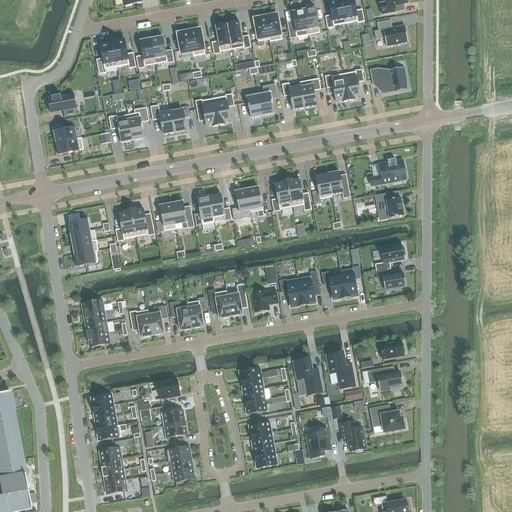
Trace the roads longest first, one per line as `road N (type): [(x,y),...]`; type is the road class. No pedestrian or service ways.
road 1 (tertiary): [(427,121),(43,194)]
road 2 (residential): [(196,344),(426,302)]
road 3 (residential): [(228,509),(426,475)]
road 4 (residential): [(43,194),(28,94),(59,73),(76,30)]
road 5 (residential): [(426,302),(427,121)]
road 6 (residential): [(69,368),(43,194)]
road 7 (residential): [(426,475),(426,302)]
road 8 (residential): [(241,0),(76,30)]
road 9 (residential): [(90,511),(69,368)]
road 10 (residential): [(45,511),(38,406),(23,370)]
road 11 (residential): [(69,368),(196,344)]
road 12 (residential): [(222,474),(241,466),(236,433),(219,380),(203,379)]
road 13 (residential): [(427,121),(428,0)]
